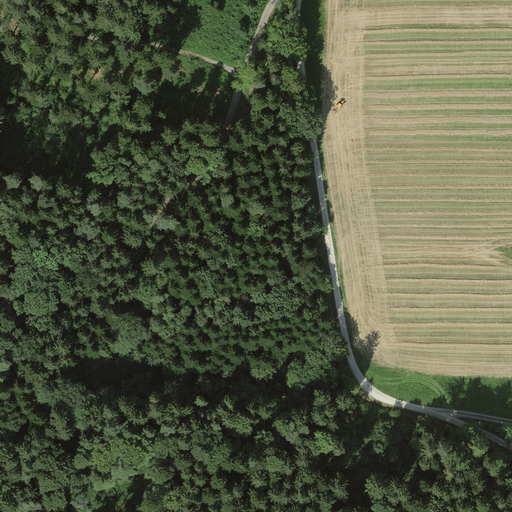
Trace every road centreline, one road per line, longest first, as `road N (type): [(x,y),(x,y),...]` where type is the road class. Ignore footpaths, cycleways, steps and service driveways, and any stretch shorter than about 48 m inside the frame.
road 1 (track): [(275,0),(224,136),(145,234),(132,335),(28,418),(0,480)]
road 2 (track): [(299,0),(335,280),(357,374),(511,451)]
road 3 (track): [(19,0),(81,32),(200,55),(242,77)]
